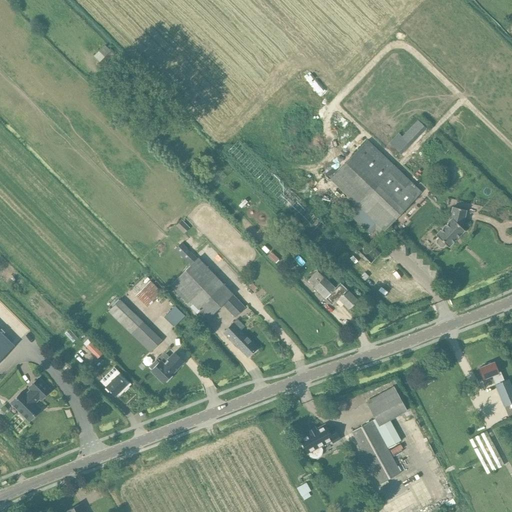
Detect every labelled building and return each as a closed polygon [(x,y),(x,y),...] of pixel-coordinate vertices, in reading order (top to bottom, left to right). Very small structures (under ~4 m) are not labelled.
[(104,45),(93,56),(100,62),(110,52),(104,45)] [(324,125),(344,139),(351,129),(353,130),(355,127),(333,111),(324,125)] [(293,131),(303,119),(297,115),(288,126),(293,131)] [(419,121),(406,134),(410,138),(423,125),(419,121)] [(330,179),(355,204),(349,211),(352,214),(350,216),(367,231),(375,223),(384,232),(422,192),(367,140),(330,179)] [(296,208),(295,209),(302,214),(309,203),(298,196),(296,199),(294,198),(290,204),(296,208)] [(464,231),(462,227),(466,210),(453,207),(451,216),(453,216),(452,219),(436,236),(438,238),(436,240),(436,243),(440,247),(443,247),(445,245),(448,247),(464,231)] [(176,226),(183,234),(189,228),(181,220),(176,226)] [(190,265),(172,283),(169,286),(197,314),(200,312),(208,320),(222,305),(235,318),(246,308),(233,295),(233,294),(198,257),(198,258),(182,242),(175,250),(190,265)] [(274,263),(278,259),(271,252),(267,256),(274,263)] [(357,301),(347,290),(340,283),(335,288),(324,277),(323,278),(317,271),(308,281),(326,299),(330,295),(337,301),(339,299),(349,309),(357,301)] [(147,308),(149,306),(161,294),(162,293),(150,281),(135,296),(147,308)] [(131,334),(150,353),(163,340),(120,299),(108,312),(130,335),(131,334)] [(0,314),(11,325),(18,318),(0,301),(0,314)] [(333,310),(329,314),(337,324),(341,321),(333,310)] [(237,319),(224,332),(248,357),(257,348),(240,330),(244,327),(237,319)] [(0,360),(15,346),(0,331),(0,360)] [(90,342),(85,347),(97,358),(101,354),(102,354),(91,342),(90,342)] [(170,357),(164,352),(157,360),(160,362),(151,371),(163,383),(165,381),(166,383),(172,377),(170,375),(184,362),(174,353),(170,357)] [(501,380),(498,374),(499,373),(494,362),(479,368),(484,380),(492,376),(494,382),(504,406),(511,402),(511,388),(508,380),(502,382),(501,380)] [(106,388),(114,397),(121,390),(123,393),(131,385),(114,368),(100,381),(106,387),(106,388)] [(26,417),(29,421),(41,410),(35,404),(40,399),(41,400),(51,390),(39,379),(29,388),(31,390),(26,395),(22,392),(11,403),(12,404),(15,401),(20,407),(17,410),(20,412),(19,413),(24,419),(26,417)] [(388,448),(397,443),(401,441),(390,421),(407,411),(394,386),(365,402),(374,419),(350,432),(379,485),(401,473),(388,448)] [(441,465),(414,420),(405,424),(433,470),(441,465)] [(301,440),(299,442),(303,449),(305,448),(308,453),(309,457),(313,458),(317,458),(320,456),(322,452),(322,449),(321,446),(332,440),(333,442),(339,439),(333,428),(328,431),(325,425),(316,430),(315,428),(308,432),(309,434),(300,439),(301,440)] [(487,431),(469,440),(487,474),(504,465),(487,431)] [(306,483),(297,488),(304,500),(310,496),(308,493),(311,491),(306,483)]
